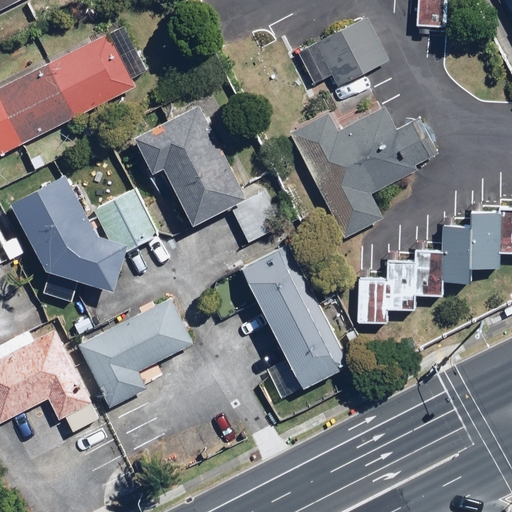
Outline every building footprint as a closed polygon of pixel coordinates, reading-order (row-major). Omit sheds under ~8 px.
[(0,0),(0,9),(17,0),(0,0)] [(418,0),(417,26),(447,28),(448,0),(418,0)] [(321,96),(377,71),(395,62),(372,13),(298,47),(321,96)] [(0,151),(135,86),(110,35),(0,88),(0,151)] [(360,233),(389,219),(375,191),(422,169),(419,164),(440,154),(422,115),(401,125),(388,98),(336,123),(330,112),(293,130),(346,239),(360,233)] [(246,197),(198,104),(136,136),(152,169),(163,163),(194,224),(246,197)] [(86,209),(70,172),(11,204),(48,272),(43,292),(75,301),(80,281),(117,291),(128,248),(162,233),(138,186),(86,209)] [(511,207),(503,208),(503,213),(475,212),(474,225),(445,224),(444,250),(418,249),(417,261),(390,260),(389,278),(362,277),(360,320),(388,321),(389,307),(417,308),(417,294),(444,295),(445,281),(474,282),(474,266),(503,268),(503,252),(511,252),(511,207)] [(349,362),(288,243),(241,267),(301,386),(349,362)] [(197,339),(174,296),(80,346),(111,404),(163,376),(155,362),(197,339)] [(94,397),(59,329),(0,358),(0,414),(2,419),(51,394),(61,414),(94,397)]
